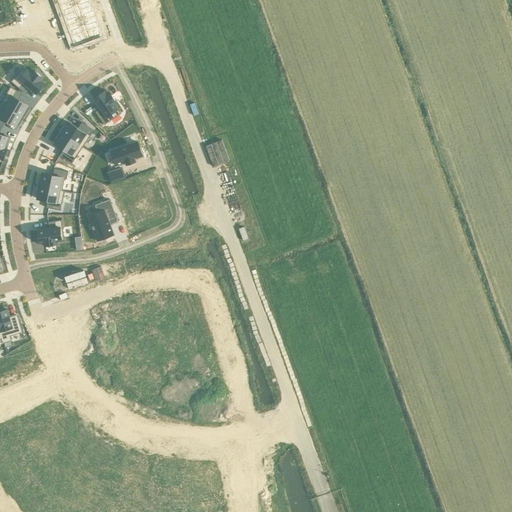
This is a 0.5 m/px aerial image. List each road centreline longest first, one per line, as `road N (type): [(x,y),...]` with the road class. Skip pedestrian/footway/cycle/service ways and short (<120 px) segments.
road 1 (residential): [(37,317),(102,292),(206,284),(249,435),(232,440)]
road 2 (residential): [(21,268),(106,255),(180,219),(114,61)]
road 3 (residential): [(67,379),(130,428),(182,442),(232,440)]
